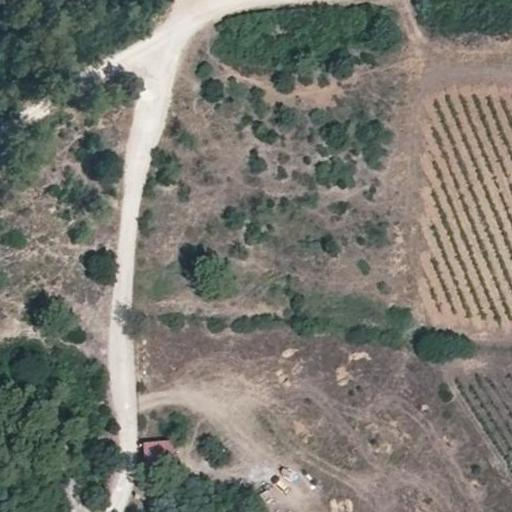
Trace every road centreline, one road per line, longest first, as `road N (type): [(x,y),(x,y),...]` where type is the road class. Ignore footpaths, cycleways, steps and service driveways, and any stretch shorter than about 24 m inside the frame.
road 1 (track): [(186,0),(138,150),(116,349),(129,426),(116,511)]
road 2 (track): [(0,139),(111,67),(238,0)]
